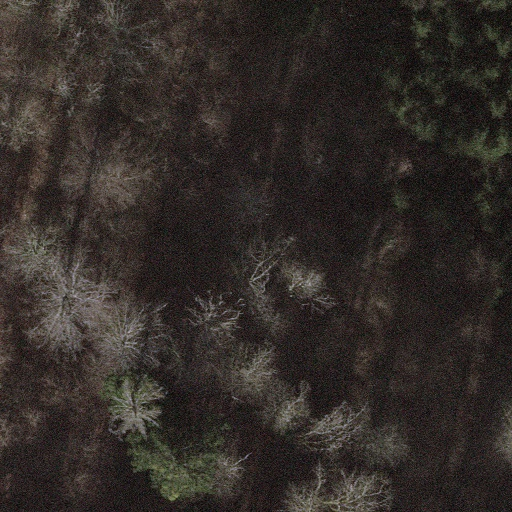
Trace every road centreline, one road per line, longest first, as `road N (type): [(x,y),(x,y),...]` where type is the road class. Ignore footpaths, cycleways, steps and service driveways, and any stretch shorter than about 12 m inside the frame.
road 1 (track): [(0,161),(15,225),(0,353)]
road 2 (track): [(144,511),(54,480),(0,485)]
